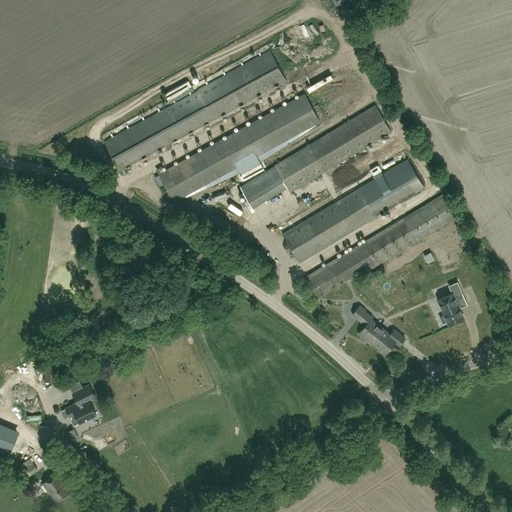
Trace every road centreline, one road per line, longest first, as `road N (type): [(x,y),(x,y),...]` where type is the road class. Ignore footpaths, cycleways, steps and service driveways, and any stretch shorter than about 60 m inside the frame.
road 1 (unclassified): [(386,395),(279,308),(102,193),(0,159)]
road 2 (unclassified): [(225,511),(386,395)]
road 3 (unclassified): [(496,511),(386,395)]
road 4 (unclassified): [(386,395),(511,352)]
